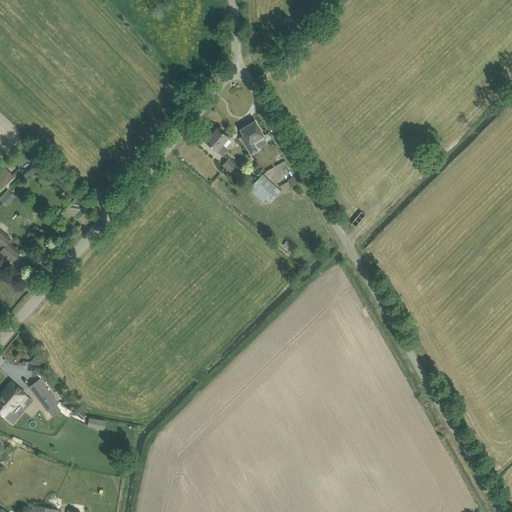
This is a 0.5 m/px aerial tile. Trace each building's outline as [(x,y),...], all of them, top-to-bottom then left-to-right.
[(256,121),(241,129),(244,135),(241,137),(251,154),(258,150),(254,145),(252,142),(264,136),(256,121)] [(228,137),(218,128),(206,141),(223,156),(228,150),(222,145),(228,137)] [(246,174),(229,159),(223,165),(241,180),(246,174)] [(0,191),(15,178),(3,166),(0,169),(0,191)] [(259,192),(271,202),(280,191),(262,176),(249,189),(256,196),(259,192)] [(0,230),(0,244),(4,248),(3,250),(1,252),(5,256),(13,262),(21,252),(13,246),(9,243),(12,240),(0,230)] [(40,379),(30,387),(48,411),(58,403),(40,379)] [(26,393),(11,381),(4,389),(5,390),(0,395),(0,413),(5,418),(11,411),(13,412),(19,404),(23,408),(31,399),(25,394),(26,393)] [(90,418),(89,426),(97,428),(98,420),(90,418)]
